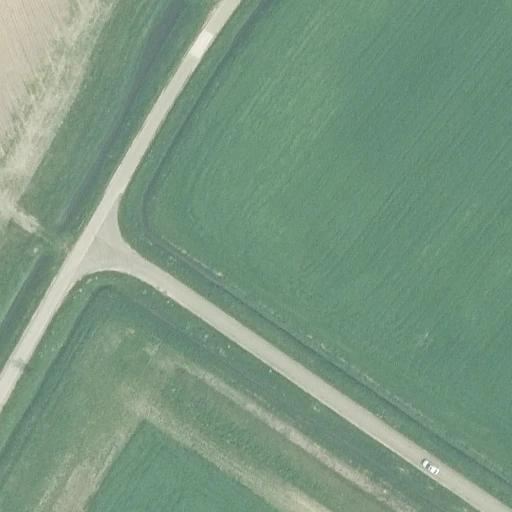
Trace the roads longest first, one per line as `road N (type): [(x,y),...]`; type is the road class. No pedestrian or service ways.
road 1 (tertiary): [(498,511),(92,237)]
road 2 (tertiary): [(92,237),(230,0)]
road 3 (tertiary): [(0,399),(92,237)]
